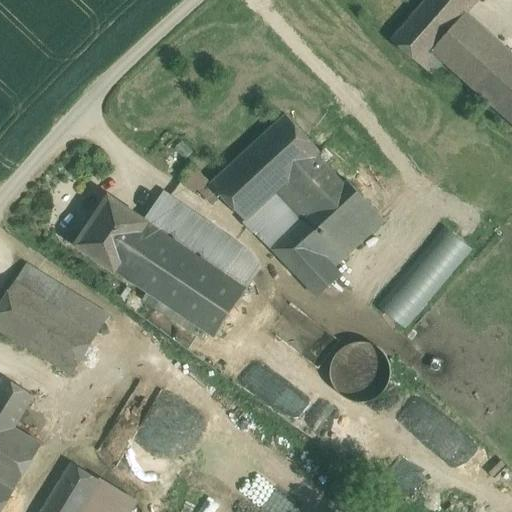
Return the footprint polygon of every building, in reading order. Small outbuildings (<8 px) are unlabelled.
[(426,0),(391,40),(432,75),(443,62),(431,52),(466,13),(467,12),(478,0),(426,0)] [(511,53),(466,13),(431,52),(443,62),(511,123),(511,53)] [(286,115),(211,184),(246,222),(277,193),(317,156),(321,152),(286,115)] [(193,153),(182,143),(175,150),(186,161),(193,153)] [(317,156),(277,193),(303,223),(316,211),(344,184),(317,156)] [(336,232),(318,249),(335,267),(385,220),(348,181),(344,184),(316,211),(336,232)] [(179,204),(163,193),(145,221),(148,223),(160,231),(179,204)] [(110,197),(77,245),(115,271),(148,223),(145,221),(110,197)] [(245,250),(179,204),(160,231),(228,276),(245,250)] [(303,223),(274,251),(294,272),(318,249),(336,232),(316,211),(303,223)] [(160,231),(148,223),(115,271),(119,274),(114,281),(205,342),(210,335),(215,338),(247,290),(228,276),(160,231)] [(318,249),(294,272),(318,298),(342,276),(335,267),(318,249)] [(98,333),(15,282),(0,306),(0,331),(72,376),(98,333)] [(389,385),(391,373),(388,362),(381,352),(371,345),(360,343),(348,346),(338,353),(332,362),(330,374),(332,386),(339,395),(349,402),(361,404),(372,401),(382,395),(389,385)] [(282,359),(262,386),(327,433),(334,424),(322,416),(336,398),(282,359)] [(34,396),(4,378),(0,383),(0,419),(14,428),(34,396)] [(14,428),(0,419),(0,481),(14,490),(42,445),(14,428)] [(229,464),(239,471),(255,448),(245,441),(229,464)] [(72,463),(42,511),(80,511),(100,481),(72,463)] [(0,511),(14,490),(0,481),(0,511)]
